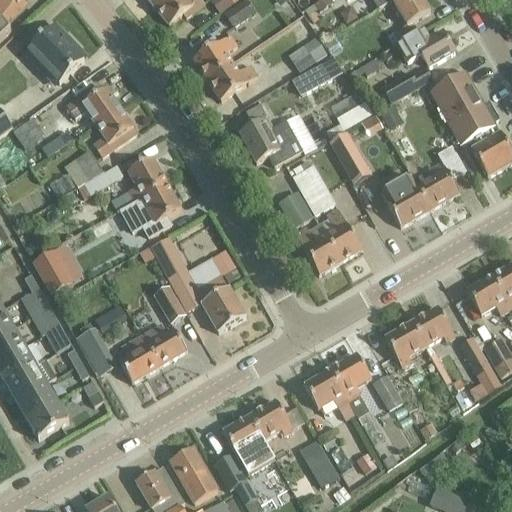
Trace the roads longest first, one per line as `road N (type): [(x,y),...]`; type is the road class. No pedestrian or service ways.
road 1 (residential): [(304,343),(142,64),(86,0)]
road 2 (tertiary): [(2,511),(304,343)]
road 3 (tertiary): [(304,343),(511,218)]
